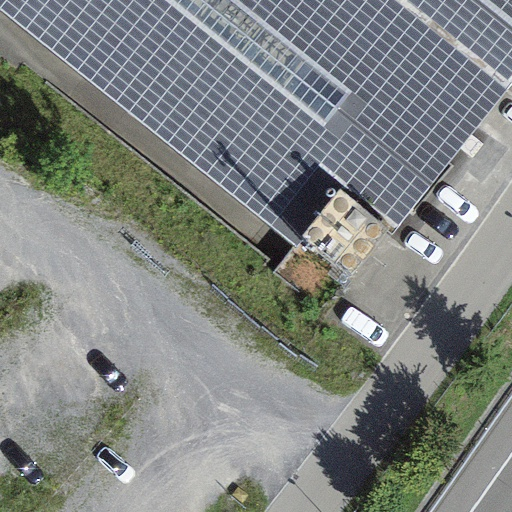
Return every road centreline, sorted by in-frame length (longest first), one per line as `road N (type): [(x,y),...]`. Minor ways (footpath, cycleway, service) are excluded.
road 1 (residential): [(511,227),(305,511)]
road 2 (unknown): [(118,276),(0,435)]
road 3 (unknown): [(260,382),(159,511)]
